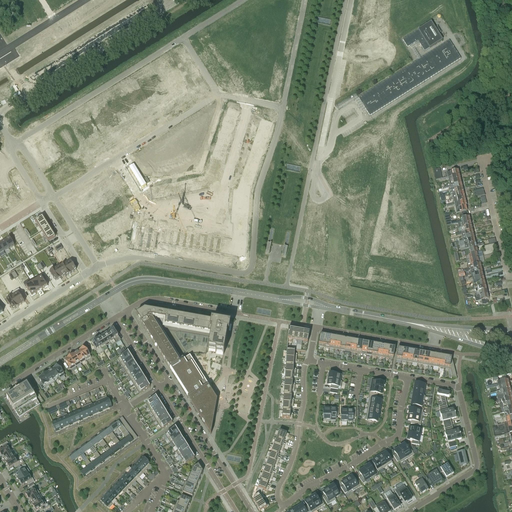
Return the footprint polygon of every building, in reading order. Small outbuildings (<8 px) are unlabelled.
[(330,26),(331,20),(316,17),(315,23),(330,26)] [(424,51),(443,40),(432,21),(402,38),(408,47),(418,41),(424,51)] [(359,83),(407,56),(390,26),(381,31),(391,48),(351,70),(359,83)] [(363,105),(368,114),(462,60),(450,40),(420,57),(424,58),(357,96),(356,93),(350,96),(350,99),(345,102),(335,102),(335,103),(338,110),(352,102),(356,102),(363,114),(363,105)] [(228,109),(226,115),(236,118),(238,112),(228,109)] [(224,118),(223,121),(234,124),(236,118),(226,115),(225,118),(224,118)] [(261,120),(259,127),(269,130),(271,124),(261,120)] [(223,121),(222,125),(223,125),(222,127),(232,130),(234,124),(223,121)] [(222,127),(220,133),(230,136),(232,130),(222,127)] [(259,127),(257,133),(267,136),(269,130),(259,127)] [(219,133),(218,137),(219,137),(218,139),(228,142),(230,136),(220,133),(219,133)] [(257,133),(255,139),(265,142),(267,136),(257,133)] [(218,139),(216,145),(226,148),(228,142),(218,139)] [(255,139),(253,145),(263,148),(265,142),(255,139)] [(216,145),(214,151),(224,154),(226,148),(216,145)] [(253,145),(251,151),(261,154),(263,148),(253,145)] [(214,151),(212,157),(222,160),(224,154),(214,151)] [(251,151),(249,157),(259,160),(261,154),(251,151)] [(211,157),(210,161),(211,161),(210,163),(220,166),(222,160),(212,157),(211,157)] [(249,157),(247,163),(257,166),(259,160),(249,157)] [(210,163),(208,169),(218,172),(220,166),(210,163)] [(247,163),(245,168),(255,172),(257,166),(247,163)] [(300,167),(286,164),(285,170),(299,173),(300,167)] [(245,168),(243,174),(253,178),(255,172),(245,168)] [(208,169),(206,175),(216,179),(218,172),(208,169)] [(435,180),(442,178),(440,169),(432,170),(435,180)] [(243,174),(241,180),(251,184),(253,178),(243,174)] [(461,183),(460,179),(449,181),(449,184),(445,185),(446,187),(461,183)] [(241,180),(239,187),(248,190),(251,184),(241,180)] [(145,191),(131,200),(139,213),(135,216),(132,228),(134,229),(132,245),(134,248),(152,252),(155,249),(157,241),(244,256),(249,192),(234,191),(232,222),(156,208),(145,191)] [(466,205),(465,201),(454,203),(446,205),(447,207),(454,205),(455,208),(460,207),(461,212),(466,211),(465,205),(466,205)] [(470,221),(469,216),(468,217),(466,211),(461,212),(461,214),(459,214),(460,217),(457,218),(458,222),(459,222),(459,224),(470,221)] [(42,216),(35,221),(38,226),(45,222),(42,216)] [(45,222),(38,226),(41,231),(49,227),(45,222)] [(49,227),(41,231),(44,236),(52,232),(49,227)] [(52,232),(44,236),(48,241),(55,237),(52,232)] [(9,238),(4,241),(9,248),(8,248),(9,249),(14,246),(9,238)] [(4,241),(0,243),(0,245),(4,251),(8,248),(9,248),(4,241)] [(477,258),(476,252),(478,252),(477,247),(465,250),(460,251),(460,253),(464,252),(465,257),(468,256),(469,260),(477,258)] [(481,268),(480,263),(479,263),(477,258),(469,260),(470,265),(469,266),(469,268),(463,270),(464,272),(481,268)] [(64,263),(65,264),(71,273),(76,270),(69,260),(64,263)] [(60,267),(65,275),(66,276),(71,273),(65,264),(60,267)] [(55,269),(54,269),(60,278),(65,275),(60,267),(60,266),(59,266),(55,269)] [(54,268),(49,271),(55,281),(60,278),(54,269),(55,269),(54,268)] [(483,276),(483,272),(471,275),(471,277),(466,278),(466,280),(472,279),(483,276)] [(36,280),(42,290),(47,286),(43,280),(45,279),(43,276),(36,280)] [(29,281),(30,283),(31,283),(37,293),(42,290),(36,280),(35,278),(29,281)] [(30,283),(25,287),(31,296),(37,293),(31,283),(30,283)] [(11,294),(10,294),(11,295),(18,306),(24,303),(20,296),(22,295),(18,289),(11,294)] [(488,294),(476,297),(474,297),(474,299),(475,302),(481,301),(482,305),(488,304),(487,300),(489,300),(489,298),(488,294)] [(11,295),(5,299),(12,310),(18,306),(11,295)] [(256,313),(270,317),(271,310),(257,307),(256,313)] [(144,310),(136,315),(137,317),(143,325),(149,335),(170,369),(180,362),(159,329),(152,318),(152,317),(165,319),(164,326),(168,326),(168,325),(172,326),(172,327),(173,327),(173,326),(177,327),(177,328),(183,329),(183,328),(187,329),(187,330),(188,330),(188,329),(192,330),(199,332),(199,331),(203,331),(203,332),(204,332),(208,332),(208,333),(211,334),(210,334),(208,350),(209,348),(216,349),(215,353),(216,353),(216,351),(223,352),(223,354),(223,355),(227,333),(229,333),(226,332),(228,325),(230,326),(230,325),(213,322),(166,314),(148,310),(144,310)] [(113,329),(109,332),(116,344),(120,341),(113,329)] [(116,344),(109,332),(104,335),(110,344),(111,347),(116,344)] [(110,344),(104,335),(100,338),(106,347),(110,344)] [(107,349),(106,347),(100,338),(96,340),(103,352),(107,349)] [(103,352),(96,340),(91,343),(98,355),(103,352)] [(85,347),(79,351),(86,361),(91,357),(85,347)] [(86,361),(79,351),(74,354),(81,364),(86,361)] [(286,351),(286,358),(296,359),(297,356),(294,356),(294,351),(286,351)] [(119,358),(117,359),(120,363),(122,362),(130,357),(128,352),(119,358)] [(81,364),(74,354),(69,357),(76,367),(81,364)] [(211,433),(210,431),(215,402),(217,401),(217,400),(209,387),(208,388),(198,372),(199,371),(189,356),(183,360),(180,362),(170,369),(188,398),(211,434),(211,433)] [(76,367),(69,357),(64,360),(69,368),(71,370),(76,367)] [(122,362),(120,363),(122,368),(124,366),(133,361),(130,357),(122,362)] [(446,357),(444,369),(450,370),(452,377),(456,376),(451,358),(446,357)] [(286,358),(285,366),(293,366),(294,362),(296,362),(296,359),(286,358)] [(124,366),(122,368),(125,372),(127,371),(136,365),(133,361),(124,366)] [(127,371),(125,372),(128,376),(130,375),(138,370),(136,365),(127,371)] [(53,369),(58,377),(59,379),(65,376),(58,366),(53,369)] [(285,366),(285,373),(295,374),(295,371),(293,371),(293,366),(285,366)] [(58,377),(53,369),(48,372),(53,380),(58,377)] [(130,375),(128,376),(131,381),(133,379),(141,374),(138,370),(130,375)] [(328,373),(327,379),(342,382),(342,381),(339,381),(341,373),(333,371),(333,372),(334,372),(334,374),(333,374),(328,373)] [(55,382),(53,380),(48,372),(43,375),(49,385),(55,382)] [(285,373),(284,381),(292,381),(293,377),(295,377),(295,374),(285,373)] [(133,379),(131,381),(133,385),(135,384),(144,378),(141,374),(133,379)] [(49,385),(43,375),(38,378),(44,389),(49,385)] [(509,384),(508,380),(506,380),(506,376),(501,377),(502,381),(497,382),(497,384),(498,387),(509,384)] [(135,384),(133,385),(136,389),(138,388),(147,383),(144,378),(135,384)] [(371,378),(370,386),(382,388),(383,383),(380,383),(379,382),(379,380),(380,380),(371,378)] [(327,379),(328,379),(327,385),(331,385),(332,386),(331,388),(330,388),(338,390),(338,387),(341,387),(342,382),(327,379)] [(284,381),(284,388),(294,389),(294,386),(292,385),(292,381),(284,381)] [(5,396),(19,418),(40,405),(26,383),(5,396)] [(138,388),(136,389),(139,394),(141,393),(149,387),(147,383),(138,388)] [(370,386),(368,395),(376,396),(377,393),(378,394),(382,395),(383,389),(382,389),(382,388),(370,386)] [(497,396),(511,393),(510,388),(499,391),(500,393),(493,395),(494,396),(497,396)] [(438,390),(437,395),(439,396),(442,404),(446,403),(445,397),(449,398),(450,392),(438,390)] [(368,395),(368,399),(369,399),(368,404),(380,406),(381,400),(377,400),(376,399),(376,396),(368,395)] [(283,396),(283,403),(293,404),(293,401),(291,400),(291,396),(283,396)] [(111,408),(106,397),(101,399),(106,410),(111,408)] [(147,402),(145,403),(147,408),(150,406),(158,401),(155,397),(149,401),(147,402)] [(106,410),(101,399),(96,401),(97,403),(101,412),(106,410)] [(150,406),(147,408),(150,412),(152,411),(161,405),(158,401),(150,406)] [(96,415),(92,405),(91,403),(86,406),(91,417),(96,415)] [(101,412),(97,403),(92,405),(96,415),(101,412)] [(283,403),(282,411),(290,411),(290,407),(293,407),(293,404),(283,403)] [(442,405),(438,406),(440,412),(439,412),(440,417),(454,413),(453,409),(453,408),(448,410),(446,403),(442,404),(442,405)] [(152,411),(150,412),(153,416),(155,415),(164,410),(161,405),(152,411)] [(91,417),(86,406),(81,408),(82,410),(86,419),(91,417)] [(414,407),(413,407),(414,408),(414,410),(410,409),(409,415),(419,417),(422,417),(423,409),(414,407)] [(330,409),(329,421),(335,421),(335,417),(335,416),(338,416),(338,417),(338,408),(330,408),(330,409)] [(347,409),(347,421),(352,422),(352,418),(352,417),(355,417),(355,418),(356,408),(352,408),(352,409),(347,409)] [(86,419),(82,410),(77,412),(81,421),(86,419)] [(155,415),(153,416),(156,421),(158,419),(166,414),(164,410),(155,415)] [(282,411),(282,418),(292,419),(292,416),(290,415),(290,411),(282,411)] [(81,421),(77,412),(72,414),(76,423),(81,421)] [(454,413),(440,417),(441,417),(442,422),(442,421),(444,427),(451,425),(452,425),(450,419),(456,418),(455,413),(454,413)] [(71,425),(67,416),(66,414),(61,416),(66,427),(71,425)] [(76,423),(72,414),(67,416),(71,425),(76,423)] [(158,419),(156,421),(158,425),(161,424),(169,418),(166,414),(158,419)] [(420,426),(422,417),(409,415),(408,420),(411,421),(412,421),(412,424),(411,423),(410,424),(420,426)] [(66,427),(61,416),(56,418),(57,421),(61,430),(66,427)] [(161,424),(158,425),(161,429),(163,428),(172,423),(169,418),(161,424)] [(61,430),(57,421),(52,423),(56,432),(61,430)] [(125,431),(118,421),(116,422),(116,423),(114,425),(113,424),(108,428),(112,433),(118,428),(122,433),(125,431)] [(451,425),(444,427),(445,433),(444,433),(445,438),(460,434),(459,434),(458,429),(452,431),(451,425)] [(413,429),(408,428),(407,434),(419,436),(421,427),(413,426),(414,427),(414,429),(413,429)] [(116,438),(112,433),(108,428),(106,430),(107,430),(104,432),(104,431),(99,435),(102,440),(109,435),(112,440),(116,438)] [(169,438),(178,432),(175,428),(164,434),(167,439),(169,437),(169,438)] [(133,441),(125,431),(122,433),(126,438),(120,443),(123,448),(128,444),(130,442),(131,442),(133,441)] [(279,431),(276,438),(284,441),(285,437),(287,438),(289,435),(279,431)] [(170,443),(180,437),(178,432),(169,438),(169,437),(167,439),(170,443)] [(418,442),(419,436),(407,434),(406,440),(412,441),(413,441),(412,444),(411,443),(411,444),(419,445),(419,442),(418,442)] [(460,434),(445,438),(446,438),(447,442),(449,448),(457,446),(455,440),(461,439),(460,434)] [(106,445),(102,440),(99,435),(96,437),(97,437),(95,439),(94,438),(89,442),(93,447),(99,442),(103,448),(106,445)] [(175,446),(183,441),(180,437),(170,443),(171,443),(174,447),(175,447),(175,446)] [(123,448),(120,443),(116,438),(112,440),(116,446),(110,450),(114,455),(119,451),(118,451),(120,449),(121,450),(123,448)] [(276,438),(274,445),(283,449),(284,446),(282,445),(284,441),(276,438)] [(177,450),(186,445),(183,441),(175,446),(175,447),(177,450)] [(0,454),(1,457),(11,451),(8,446),(9,445),(7,442),(1,445),(3,448),(0,450),(0,454)] [(97,452),(93,447),(89,442),(87,444),(87,445),(85,446),(80,449),(83,454),(89,450),(93,455),(97,452)] [(114,455),(110,450),(106,445),(103,448),(107,453),(100,457),(104,462),(109,458),(108,458),(111,456),(111,457),(114,455)] [(189,450),(186,445),(177,450),(175,452),(178,456),(179,456),(189,450)] [(274,445),(271,452),(278,455),(280,451),(282,452),(283,449),(274,445)] [(411,456),(407,450),(407,449),(404,445),(399,448),(406,460),(411,456)] [(406,460),(399,448),(394,451),(396,454),(396,455),(400,461),(401,463),(406,460)] [(87,459),(83,454),(80,449),(77,451),(78,452),(75,453),(70,457),(73,462),(80,457),(84,462),(87,459)] [(191,454),(189,450),(179,456),(182,460),(183,459),(191,454)] [(5,463),(15,457),(11,451),(1,457),(5,463)] [(464,451),(456,453),(459,467),(467,465),(464,451)] [(104,462),(100,457),(97,452),(93,455),(97,460),(91,464),(94,469),(99,466),(99,465),(101,463),(102,464),(104,462)] [(271,452),(268,459),(278,463),(279,460),(277,459),(278,455),(271,452)] [(386,453),(381,456),(387,466),(392,463),(386,453)] [(194,458),(191,454),(183,459),(186,464),(190,461),(193,459),(194,458)] [(226,460),(240,463),(241,457),(227,454),(226,460)] [(387,466),(381,456),(376,458),(383,469),(387,466)] [(16,468),(23,463),(21,460),(18,462),(15,457),(5,463),(9,468),(14,465),(16,468)] [(142,458),(138,462),(147,470),(151,466),(142,458)] [(383,469),(376,458),(372,461),(378,472),(383,469)] [(94,469),(91,464),(87,459),(84,462),(87,467),(81,472),(84,477),(90,473),(89,472),(92,470),(92,471),(94,469)] [(268,459),(266,466),(273,469),(275,465),(277,466),(278,463),(268,459)] [(147,470),(138,462),(134,466),(143,474),(147,470)] [(375,475),(371,469),(371,468),(368,464),(363,468),(370,478),(371,480),(376,477),(375,475)] [(453,473),(447,464),(440,468),(442,472),(446,478),(453,473)] [(18,481),(29,474),(30,473),(25,465),(18,469),(20,472),(15,475),(18,481)] [(203,472),(198,465),(193,468),(191,473),(200,477),(203,472)] [(143,474),(134,466),(130,469),(139,478),(143,474)] [(266,466),(263,473),(273,477),(274,474),(272,473),(273,469),(266,466)] [(370,478),(363,468),(358,471),(361,476),(362,477),(365,481),(370,478)] [(139,478),(130,469),(127,473),(135,482),(139,478)] [(442,480),(436,470),(435,470),(436,471),(428,476),(427,476),(433,486),(434,486),(433,485),(441,480),(442,481),(442,480)] [(198,482),(200,477),(191,473),(190,472),(188,477),(198,482)] [(135,482),(127,473),(123,477),(132,486),(135,482)] [(263,473),(260,481),(268,483),(269,479),(272,480),(273,477),(263,473)] [(34,482),(29,474),(18,481),(21,486),(27,483),(28,485),(34,482)] [(420,480),(415,484),(416,487),(417,487),(421,494),(428,489),(422,481),(425,479),(421,474),(417,476),(420,480)] [(359,488),(355,481),(354,480),(352,476),(346,480),(353,491),(359,488)] [(132,486),(123,477),(119,481),(128,489),(132,486)] [(196,487),(198,482),(188,477),(186,482),(196,487)] [(353,491),(346,480),(341,483),(343,486),(344,487),(347,492),(352,489),(353,491)] [(128,489),(119,481),(115,485),(122,492),(124,494),(128,489)] [(260,481),(258,488),(263,489),(263,490),(267,491),(269,488),(266,487),(268,483),(260,481)] [(194,492),(196,487),(186,482),(185,482),(182,487),(184,488),(184,487),(194,492)] [(397,490),(395,491),(399,498),(401,497),(404,502),(407,501),(407,502),(411,499),(411,498),(404,486),(403,486),(401,483),(395,487),(397,490)] [(29,492),(25,494),(28,500),(37,494),(39,493),(34,485),(28,488),(30,491),(29,492)] [(122,492),(115,485),(112,489),(119,496),(122,492)] [(339,495),(335,489),(335,488),(332,485),(327,488),(328,489),(335,500),(336,500),(334,498),(339,495)] [(192,497),(194,492),(184,487),(184,488),(181,493),(192,497)] [(258,488),(253,501),(255,505),(262,501),(260,497),(263,490),(263,489),(258,488)] [(119,496),(112,489),(108,492),(115,499),(119,496)] [(335,500),(328,489),(323,492),(325,496),(326,497),(330,503),(335,500)] [(389,491),(384,494),(387,498),(386,498),(390,504),(392,507),(394,510),(395,510),(396,509),(398,507),(399,507),(400,506),(392,494),(389,491)] [(115,499),(108,492),(104,497),(111,503),(115,499)] [(28,500),(30,502),(30,503),(32,506),(41,501),(43,499),(39,493),(37,494),(28,500)] [(188,505),(191,500),(181,496),(179,501),(188,505)] [(322,507),(318,500),(317,499),(315,496),(310,499),(317,510),(322,507)] [(111,503),(104,497),(100,501),(109,509),(113,505),(111,503)] [(41,501),(32,506),(36,511),(40,509),(40,508),(41,508),(43,511),(50,506),(48,503),(46,504),(43,499),(41,501)] [(314,511),(317,510),(310,499),(305,502),(307,506),(310,511),(314,511)] [(186,510),(188,505),(179,501),(177,500),(175,505),(186,510)] [(262,501),(255,505),(260,511),(268,506),(267,503),(265,504),(262,501)] [(375,506),(372,501),(368,504),(372,510),(376,508),(375,506)] [(389,511),(383,502),(375,506),(376,508),(378,511),(389,511)]
